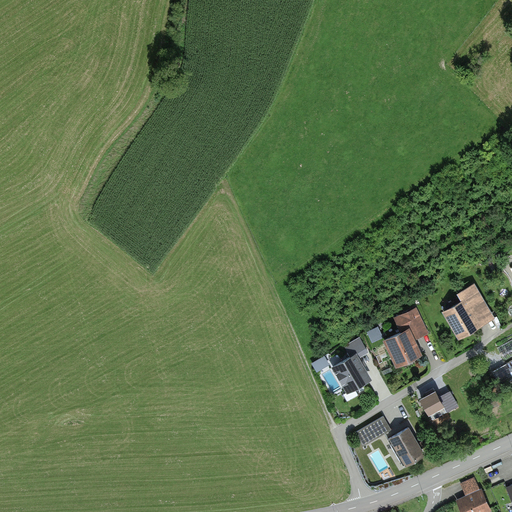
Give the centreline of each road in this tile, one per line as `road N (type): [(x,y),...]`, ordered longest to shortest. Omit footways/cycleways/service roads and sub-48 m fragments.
road 1 (residential): [(363,506),(341,444),(344,430),(476,349)]
road 2 (tertiary): [(363,506),(511,442)]
